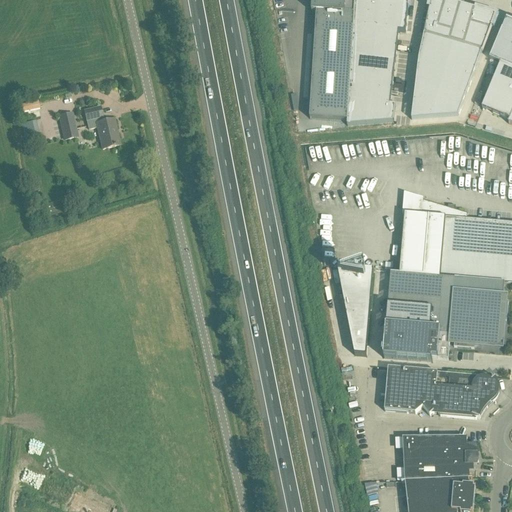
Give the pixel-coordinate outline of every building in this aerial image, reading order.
[(355,0),(312,0),(312,13),(317,13),(310,120),(348,123),(355,0)] [(348,127),(394,124),(396,108),(390,107),(399,33),(406,34),(409,0),(355,0),(348,123),(348,127)] [(431,0),(424,36),(419,61),(412,121),(459,117),(482,53),(483,53),(496,17),(438,0),(431,0)] [(511,22),(507,20),(490,61),(501,65),(511,69),(511,22)] [(511,69),(501,65),(482,110),(510,121),(508,125),(511,126),(511,69)] [(17,107),(18,114),(40,110),(38,103),(17,107)] [(114,121),(104,123),(100,108),(84,111),(88,130),(97,128),(102,151),(120,147),(114,121)] [(77,138),(72,115),(59,118),(65,141),(77,138)] [(39,140),(38,134),(27,136),(28,142),(39,140)] [(105,168),(128,161),(126,153),(102,160),(105,168)] [(307,190),(319,189),(318,174),(306,174),(307,190)] [(400,275),(505,284),(510,285),(511,267),(511,266),(511,223),(468,220),(468,215),(423,201),(423,200),(404,194),(402,217),(405,217),(400,275)] [(337,269),(355,357),(367,358),(374,272),(337,269)] [(391,274),(384,359),(433,363),(433,361),(449,362),(450,352),(449,352),(450,343),(455,343),(454,348),(475,350),(475,345),(480,346),(488,339),(489,340),(495,336),(493,334),(501,328),(502,322),(507,323),(508,303),(504,302),(505,284),(391,274)] [(480,420),(481,419),(480,419),(482,416),(482,415),(484,412),(485,412),(484,412),(487,409),(488,408),(485,406),(491,401),(494,403),(494,402),(497,399),(498,398),(497,398),(499,394),(500,394),(499,393),(499,389),(500,389),(500,388),(499,388),(498,384),(499,384),(498,383),(498,384),(495,380),(496,379),(495,379),(493,381),(491,378),(389,370),(385,412),(416,415),(424,409),(430,416),(430,417),(434,414),(438,414),(441,417),(476,420),(477,419),(480,420)] [(406,483),(469,481),(469,480),(470,480),(470,474),(474,474),(474,467),(478,467),(478,464),(478,460),(478,457),(480,456),(477,446),(476,446),(477,446),(467,446),(467,439),(403,440),(404,484),(406,483)] [(470,487),(469,481),(406,483),(408,511),(474,511),(476,490),(474,490),(475,488),(470,487)]
